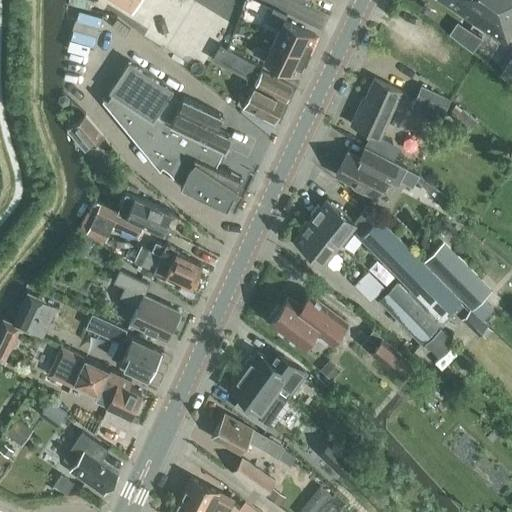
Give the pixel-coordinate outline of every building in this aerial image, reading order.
[(112,0),(133,12),(140,0),(112,0)] [(511,0),(441,0),(506,41),(511,31),(511,0)] [(274,8),(270,15),(271,15),(283,21),(284,19),(285,20),(288,15),(274,8)] [(279,28),(274,40),(307,55),(312,43),(315,35),(285,20),(284,19),(283,21),(271,15),(267,22),(279,28)] [(456,20),(447,32),(461,43),(470,29),(456,20)] [(470,29),(461,43),(471,50),(481,37),(470,29)] [(307,55),(274,40),(269,51),(256,45),(252,53),(265,59),(264,60),(296,75),(300,67),(301,67),(307,55)] [(218,46),(211,60),(246,80),(253,66),(218,46)] [(510,75),(511,71),(511,53),(502,70),(510,75)] [(104,96),(102,99),(160,169),(163,164),(167,167),(170,169),(173,173),(175,176),(179,179),(182,180),(180,185),(227,207),(235,192),(237,193),(241,187),(238,185),(242,176),(217,164),(218,161),(219,161),(220,161),(221,161),(222,161),(223,160),(224,159),(224,158),(224,157),(224,156),(224,155),(224,154),(223,154),(223,153),(222,153),(231,134),(217,127),(223,114),(184,96),(182,100),(170,94),(174,89),(129,60),(108,91),(111,92),(107,98),(104,96)] [(239,104),(244,106),(274,121),(292,86),(261,71),(247,99),(243,96),(239,104)] [(351,124),(379,137),(401,91),(374,78),(359,109),(358,108),(351,124)] [(416,97),(444,111),(450,100),(421,86),(416,97)] [(463,110),(455,120),(469,131),(477,121),(464,110),(463,110)] [(73,124),(91,145),(103,135),(85,113),(73,124)] [(348,151),(336,174),(362,187),(360,189),(372,195),(374,196),(376,192),(384,177),(394,182),(395,183),(398,185),(401,179),(413,186),(416,180),(419,174),(409,168),(407,168),(407,167),(398,162),(399,162),(398,161),(381,153),(379,152),(371,148),(368,147),(365,145),(359,156),(348,151)] [(419,174),(416,180),(431,192),(435,186),(419,174)] [(117,209),(162,230),(171,210),(126,189),(117,209)] [(313,215),(311,218),(339,241),(353,251),(364,237),(442,316),(460,298),(366,204),(354,219),(327,198),(321,206),(319,204),(311,213),(313,215)] [(138,236),(144,223),(100,203),(94,216),(113,224),(138,236)] [(87,232),(105,241),(113,224),(94,216),(87,232)] [(301,231),(294,239),(323,261),(339,241),(311,218),(308,222),(306,220),(299,230),(301,231)] [(150,249),(143,263),(154,269),(152,272),(165,278),(167,274),(178,279),(177,280),(179,281),(180,280),(191,285),(202,263),(178,252),(179,248),(166,242),(165,245),(156,241),(152,250),(150,249)] [(114,281),(125,286),(120,297),(138,306),(130,321),(167,338),(174,323),(177,324),(182,314),(178,313),(179,311),(144,294),(150,283),(120,269),(114,281)] [(373,299),(386,284),(371,269),(357,283),(373,299)] [(379,298),(396,317),(393,320),(397,324),(401,321),(420,342),(438,326),(396,281),(379,298)] [(28,292),(14,323),(20,326),(30,331),(45,300),(28,292)] [(270,320),(302,344),(314,329),(330,342),(346,321),(310,293),(301,305),(289,296),(281,306),(278,304),(269,315),(272,317),(270,320)] [(478,327),(494,304),(481,296),(466,318),(478,327)] [(86,327),(119,342),(111,357),(150,375),(150,373),(155,371),(158,366),(156,361),(161,349),(125,332),(127,329),(92,313),(86,327)] [(20,326),(14,323),(3,319),(0,325),(0,356),(5,358),(20,326)] [(426,342),(440,356),(454,342),(440,328),(426,342)] [(362,342),(369,349),(382,337),(375,330),(362,342)] [(382,337),(370,351),(400,376),(411,362),(382,337)] [(98,393),(96,397),(108,402),(107,403),(111,405),(115,412),(120,414),(127,412),(131,414),(142,391),(128,385),(131,378),(61,345),(50,370),(98,393)] [(246,367),(244,369),(286,400),(307,372),(284,355),(277,365),(258,351),(253,357),(250,356),(243,366),(246,367)] [(459,352),(451,362),(464,373),(473,364),(459,352)] [(329,360),(322,368),(332,378),(340,370),(329,360)] [(286,400),(244,369),(242,373),(239,371),(232,381),(234,383),(230,389),(249,403),(243,411),(266,428),(286,400)] [(317,376),(311,383),(325,394),(331,387),(317,376)] [(84,411),(79,422),(97,429),(101,418),(84,411)] [(240,451),(247,438),(278,456),(284,447),(253,429),(225,413),(212,435),(240,451)] [(17,416),(5,433),(22,445),(33,429),(17,416)] [(70,470),(104,493),(118,473),(100,460),(108,448),(82,430),(73,444),(75,445),(65,459),(73,464),(70,470)] [(326,443),(318,450),(346,477),(353,469),(326,443)] [(232,470),(266,493),(276,479),(242,455),(232,470)] [(61,473),(53,484),(66,494),(74,482),(61,473)] [(191,476),(180,497),(208,511),(227,511),(235,499),(191,476)] [(300,511),(315,511),(331,489),(321,482),(300,511)] [(274,490),(270,496),(280,503),(284,497),(274,490)] [(208,511),(180,497),(172,511),(208,511)] [(239,508),(243,511),(259,511),(245,501),(239,508)]
